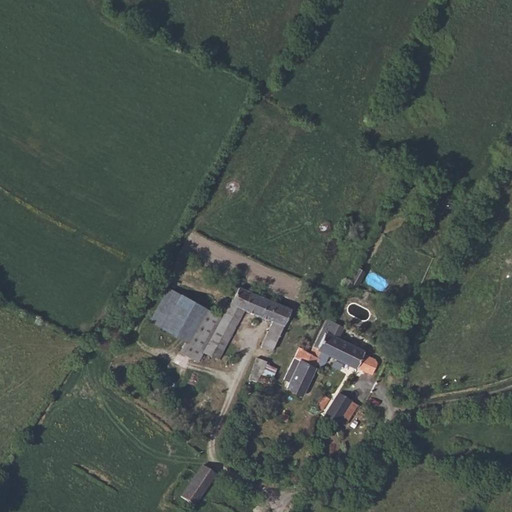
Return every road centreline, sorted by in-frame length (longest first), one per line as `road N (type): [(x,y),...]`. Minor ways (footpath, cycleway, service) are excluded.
road 1 (unclassified): [(280,511),(287,494),(356,473),(395,412)]
road 2 (track): [(395,412),(511,386)]
